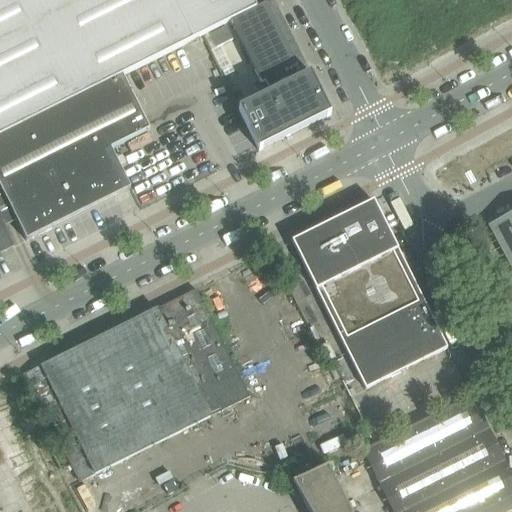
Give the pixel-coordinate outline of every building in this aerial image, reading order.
[(202,38),(257,11),(251,0),(0,0),(0,138),(122,78),(202,38)] [(259,153),(330,117),(309,76),(273,5),(230,26),(266,98),(238,112),(259,153)] [(131,191),(111,152),(150,133),(122,78),(0,138),(0,223),(3,230),(9,226),(16,223),(26,243),(35,239),(46,233),(122,195),(131,191)] [(447,351),(398,253),(373,203),(291,244),(292,246),(316,293),(346,354),(365,392),(447,351)] [(511,216),(489,229),(511,272),(511,216)] [(0,255),(10,250),(10,251),(13,250),(3,230),(0,223),(0,255)] [(249,400),(195,292),(155,312),(38,370),(25,377),(79,484),(92,478),(209,420),(249,400)] [(334,360),(327,345),(318,350),(325,365),(331,362),(334,360)] [(392,511),(408,511),(504,465),(487,432),(471,400),(374,449),(363,454),(379,486),(392,511)] [(490,511),(511,501),(511,481),(504,465),(408,511),(490,511)] [(348,511),(327,469),(292,486),(307,511),(348,511)] [(511,511),(511,501),(490,511),(511,511)]
